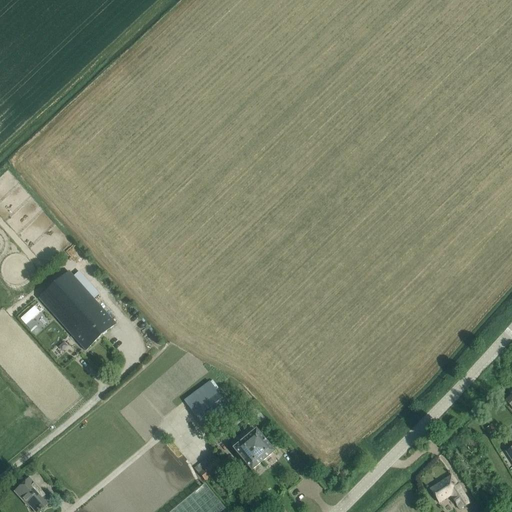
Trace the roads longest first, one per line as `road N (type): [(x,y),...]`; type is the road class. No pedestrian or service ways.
road 1 (unclassified): [(335,511),(511,328)]
road 2 (unknown): [(66,511),(164,428),(181,426),(200,443)]
